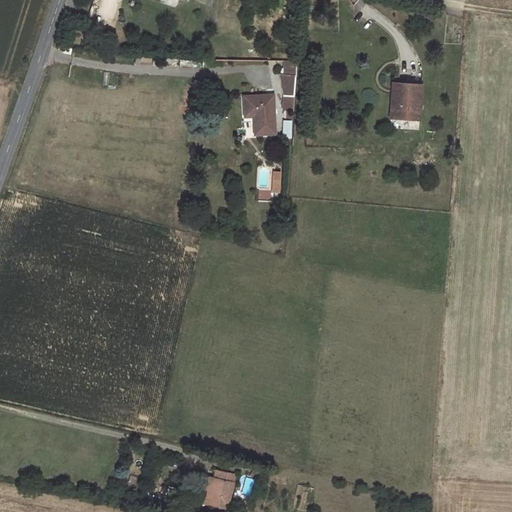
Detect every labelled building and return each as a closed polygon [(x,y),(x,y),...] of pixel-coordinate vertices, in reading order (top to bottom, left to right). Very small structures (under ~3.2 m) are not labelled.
[(282,63),(283,74),(296,74),(297,64),(282,63)] [(295,96),(296,74),(283,74),(279,75),(282,97),(295,96)] [(397,122),(398,87),(391,87),(389,122),(397,122)] [(422,88),(398,87),(397,122),(421,123),(422,88)] [(241,96),(242,117),(252,118),(252,134),(273,133),(272,96),(241,96)] [(294,107),(295,96),(282,97),(283,108),(294,107)] [(186,478),(181,498),(205,504),(213,466),(190,461),(186,478)] [(176,497),(181,498),(186,478),(181,477),(176,497)]
